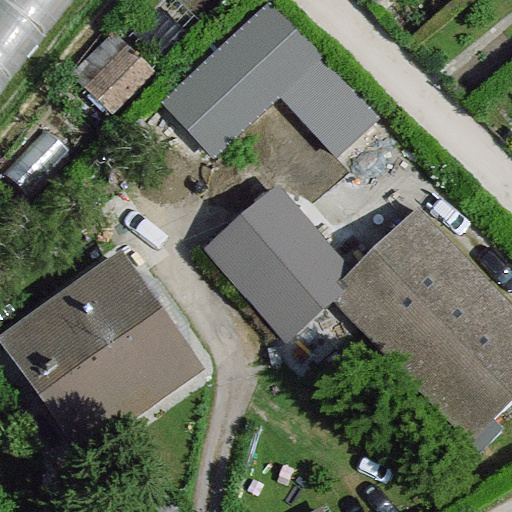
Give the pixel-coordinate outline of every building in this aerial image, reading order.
[(0,0),(0,86),(62,0),(0,0)] [(272,0),(161,104),(213,160),(282,97),(339,159),(383,118),(273,0),(272,0)] [(131,53),(95,91),(118,113),(154,75),(131,53)] [(282,202),(218,256),(256,300),(319,246),(282,202)] [(511,315),(419,217),(335,297),(473,442),(511,404),(511,315)] [(129,268),(12,349),(85,454),(202,372),(129,268)]
